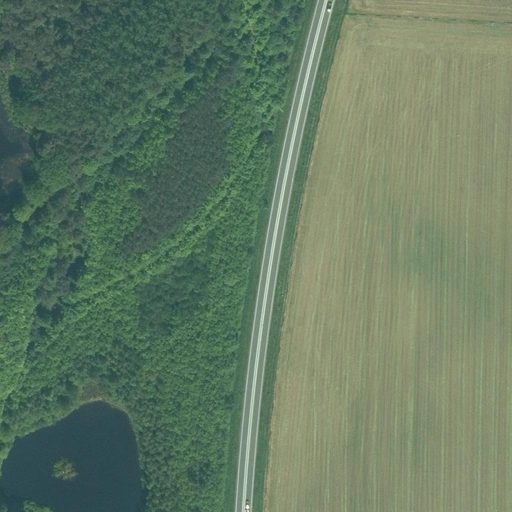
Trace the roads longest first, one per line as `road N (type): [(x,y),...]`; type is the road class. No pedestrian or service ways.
road 1 (track): [(0,432),(11,383),(50,319),(202,215),(257,132),(270,100),(241,0)]
road 2 (trunk): [(243,511),(273,244),(326,0)]
road 3 (track): [(227,0),(71,166),(92,236),(62,309)]
